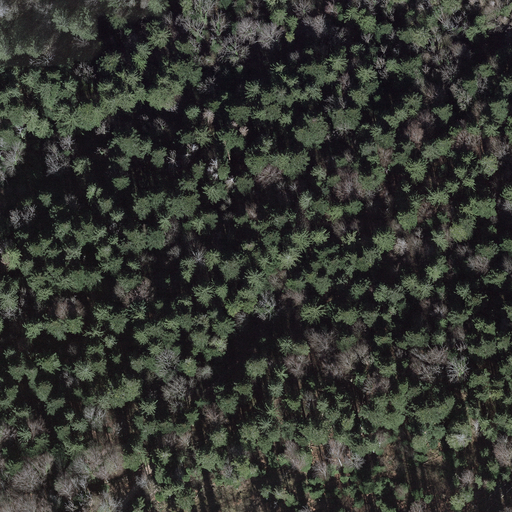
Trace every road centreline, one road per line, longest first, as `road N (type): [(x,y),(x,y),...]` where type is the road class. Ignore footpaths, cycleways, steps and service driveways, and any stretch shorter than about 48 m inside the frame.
road 1 (track): [(121,511),(316,262),(409,166),(466,133),(511,88)]
road 2 (track): [(269,324),(459,250),(511,239)]
